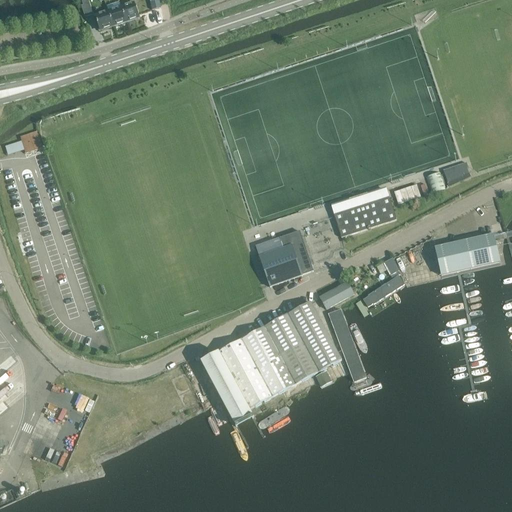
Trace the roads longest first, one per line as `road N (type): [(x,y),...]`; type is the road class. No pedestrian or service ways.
road 1 (unclassified): [(0,254),(42,343),(77,367),(121,375),(183,355),(511,186)]
road 2 (secondary): [(302,0),(0,93)]
